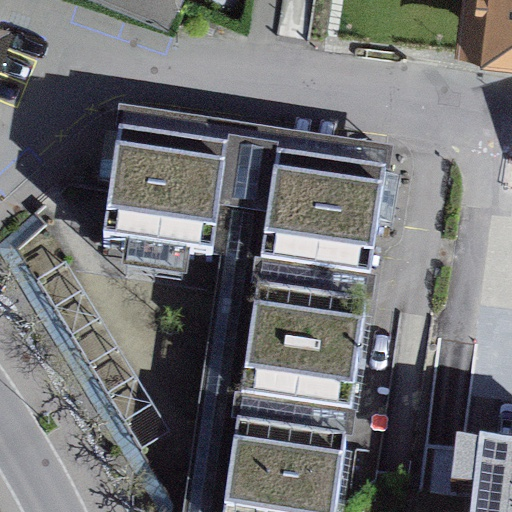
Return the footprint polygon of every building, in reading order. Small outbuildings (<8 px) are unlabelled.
[(2,0),(0,0),(0,42),(16,5),(2,0)] [(511,0),(467,0),(464,28),(511,34),(511,0)] [(228,154),(119,139),(104,247),(212,263),(228,154)] [(385,178),(277,162),(261,270),(369,286),(385,178)] [(365,313),(257,297),(242,404),(350,420),(365,313)] [(335,511),(345,447),(238,431),(225,511),(335,511)] [(511,511),(511,459),(484,456),(477,511),(511,511)]
